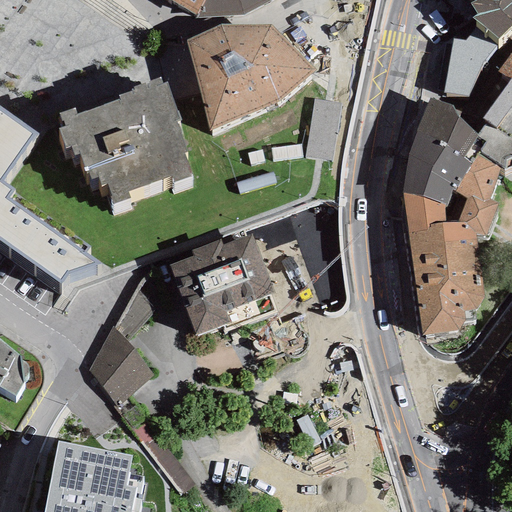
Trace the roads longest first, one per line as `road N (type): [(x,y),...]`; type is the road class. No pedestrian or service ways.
road 1 (primary): [(419,0),(390,149),(385,241),(394,320),(425,449)]
road 2 (residential): [(0,308),(58,351),(58,374),(22,440),(1,511)]
road 3 (residential): [(300,0),(235,20),(149,21)]
road 4 (secondary): [(425,449),(472,419),(511,358)]
